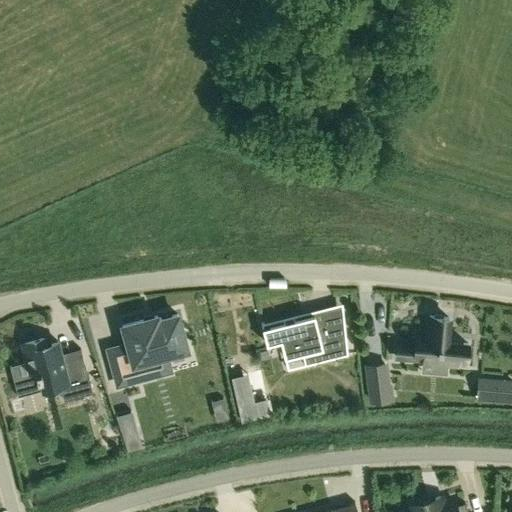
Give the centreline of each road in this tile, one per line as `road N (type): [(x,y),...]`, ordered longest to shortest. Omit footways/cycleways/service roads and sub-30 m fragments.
road 1 (unclassified): [(511,293),(390,277),(255,274),(130,283),(0,308)]
road 2 (unclassified): [(511,457),(345,459),(210,480),(104,511)]
road 3 (track): [(511,211),(196,123)]
